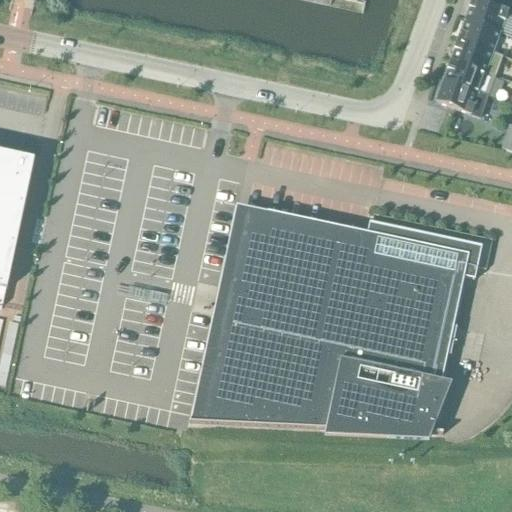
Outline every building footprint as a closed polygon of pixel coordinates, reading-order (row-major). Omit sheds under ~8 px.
[(498,35),(506,13),(472,1),(464,23),(498,35)] [(491,55),(498,35),(464,23),(457,43),(491,55)] [(484,75),(491,55),(457,43),(450,63),(484,75)] [(450,63),(443,83),(487,98),(494,78),(484,75),(450,63)] [(487,98),(443,83),(435,105),(479,120),(487,98)] [(0,155),(0,308),(3,309),(33,162),(0,155)] [(368,225),(366,236),(266,214),(265,222),(246,218),(232,284),(226,283),(217,327),(222,328),(202,422),(188,422),(188,424),(325,431),(431,436),(442,437),(442,434),(432,434),(429,434),(440,384),(463,280),(474,282),(475,276),(481,249),(368,225)]
